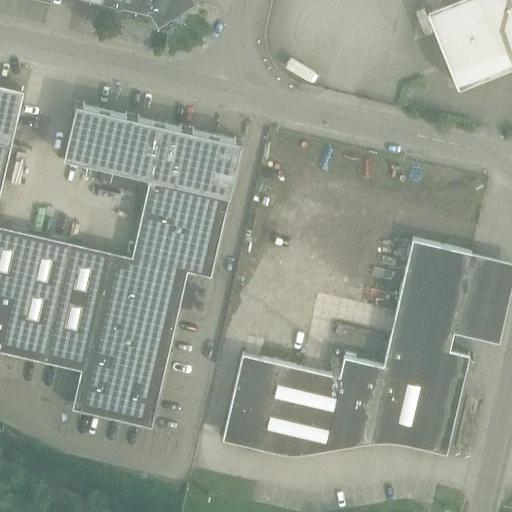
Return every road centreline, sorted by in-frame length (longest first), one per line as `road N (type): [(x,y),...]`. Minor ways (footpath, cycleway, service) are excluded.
road 1 (unclassified): [(511,158),(224,91)]
road 2 (unclassified): [(224,91),(0,38)]
road 3 (unclassified): [(482,511),(511,387)]
